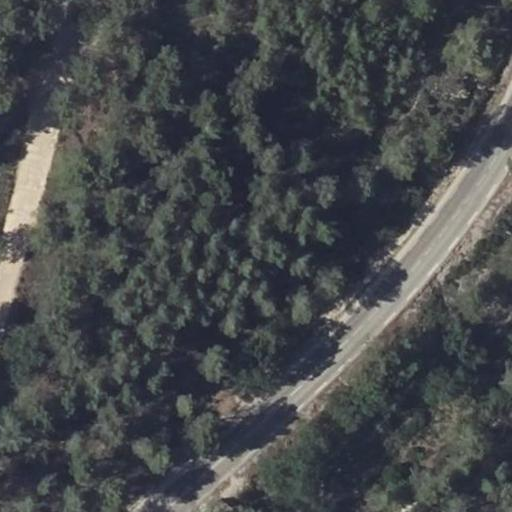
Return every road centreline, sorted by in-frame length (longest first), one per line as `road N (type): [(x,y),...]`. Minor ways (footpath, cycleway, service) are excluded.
road 1 (secondary): [(511,128),(408,275),(163,511)]
road 2 (track): [(0,366),(52,167),(76,0)]
road 3 (track): [(511,402),(396,511)]
